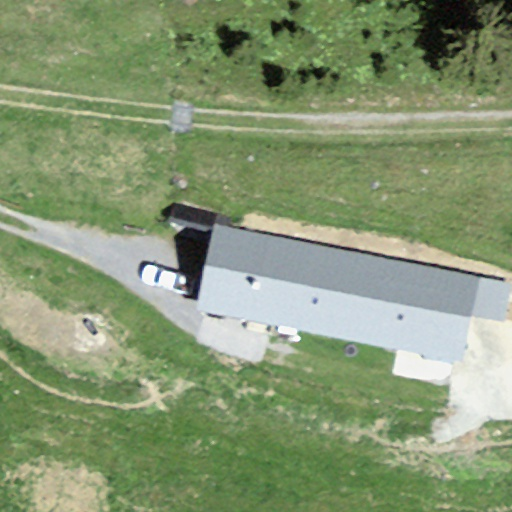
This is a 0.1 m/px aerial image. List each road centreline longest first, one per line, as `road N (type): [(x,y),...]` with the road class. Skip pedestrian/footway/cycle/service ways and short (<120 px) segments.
road 1 (track): [(0,96),(224,131),(511,128)]
road 2 (track): [(152,280),(0,218)]
